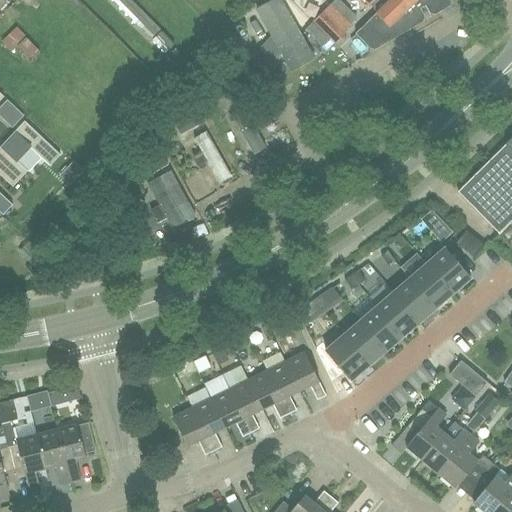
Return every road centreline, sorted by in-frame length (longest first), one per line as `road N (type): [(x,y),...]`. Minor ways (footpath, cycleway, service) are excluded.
road 1 (tertiary): [(83,326),(243,266),(326,218)]
road 2 (residential): [(510,269),(374,393),(310,429)]
road 3 (tertiary): [(326,218),(511,64)]
road 4 (residential): [(310,429),(206,477),(129,497)]
road 5 (residential): [(326,218),(299,118),(369,68)]
road 6 (residential): [(427,511),(405,505),(310,429)]
